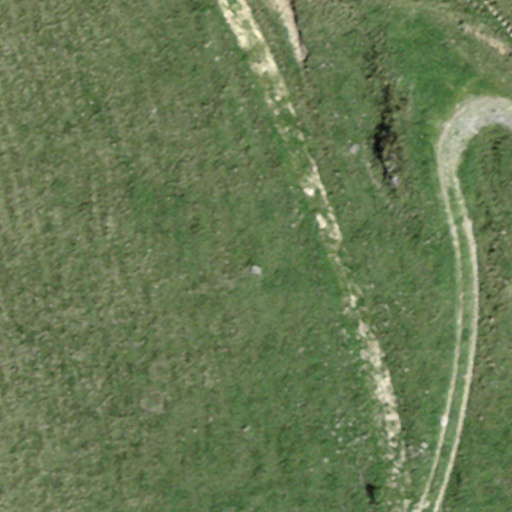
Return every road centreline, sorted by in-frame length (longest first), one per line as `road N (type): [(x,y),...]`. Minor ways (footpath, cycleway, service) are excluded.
road 1 (track): [(411,511),(288,99),(231,0)]
road 2 (track): [(430,511),(462,379),(467,300),(447,154),(472,116),(511,116)]
